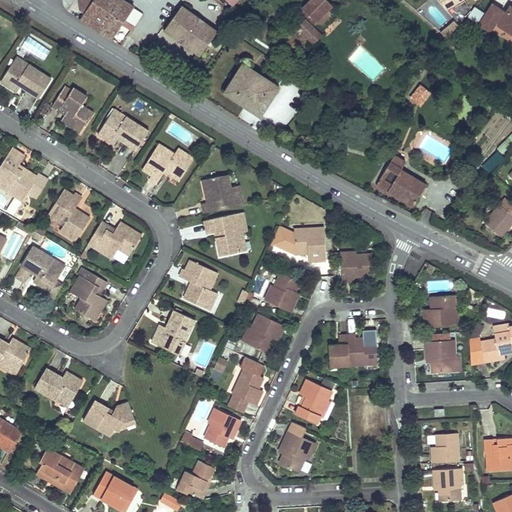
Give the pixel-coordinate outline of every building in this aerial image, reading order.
[(86,7),(76,0),(79,9),(83,12),(86,7)] [(121,0),(91,0),(86,7),(83,12),(79,18),(111,38),(121,24),(124,19),(132,6),(121,0)] [(297,52),(310,39),(312,42),(320,34),(317,31),(335,15),(329,8),(331,6),(325,0),(310,0),(297,12),(305,19),(284,39),(297,52)] [(452,6),(448,0),(445,0),(440,3),(444,10),(452,6)] [(184,3),(183,4),(182,6),(181,5),(164,29),(199,54),(216,30),(188,10),(190,7),(184,3)] [(132,6),(124,19),(134,26),(142,13),(132,6)] [(467,16),(477,22),(483,11),(473,6),(467,16)] [(511,8),(506,17),(493,8),(481,27),(490,33),(496,26),(501,29),(503,26),(511,32),(511,8)] [(124,19),(121,24),(130,30),(134,26),(124,19)] [(449,20),(441,33),(448,37),(456,24),(449,20)] [(121,24),(111,38),(120,44),(130,30),(121,24)] [(20,61),(15,57),(9,66),(14,69),(20,61)] [(37,99),(49,80),(20,61),(14,69),(9,66),(0,81),(0,82),(16,93),(19,87),(21,84),(26,87),(24,90),(37,99)] [(243,64),(234,78),(225,92),(260,115),(278,86),(243,64)] [(430,93),(420,84),(409,97),(420,105),(430,93)] [(71,90),(64,85),(54,101),(67,110),(64,114),(60,120),(81,133),(91,117),(78,110),(81,104),(86,96),(73,88),(71,90)] [(287,98),(275,92),(262,117),(286,129),(295,111),(283,105),(287,98)] [(67,110),(54,101),(51,105),(64,114),(67,110)] [(78,110),(91,117),(94,112),(81,104),(78,110)] [(112,120),(118,111),(113,108),(107,117),(112,120)] [(112,120),(107,117),(97,133),(114,143),(117,138),(119,134),(124,137),(122,141),(136,150),(148,131),(118,111),(112,120)] [(173,153),(157,143),(141,169),(150,175),(148,178),(156,182),(163,171),(165,168),(171,172),(169,175),(178,180),(190,161),(184,157),(186,153),(177,148),(173,153)] [(25,155),(12,147),(0,166),(0,186),(9,192),(12,187),(26,196),(38,177),(24,167),(22,170),(17,167),(19,164),(25,155)] [(398,173),(392,170),(387,167),(377,184),(413,205),(426,184),(400,169),(398,173)] [(223,188),(229,187),(227,174),(220,175),(223,188)] [(220,175),(201,179),(205,196),(209,196),(210,201),(206,202),(201,203),(203,212),(242,204),(238,185),(229,187),(223,188),(220,175)] [(12,187),(9,192),(22,201),(26,196),(12,187)] [(73,195),(64,189),(48,215),(64,225),(60,231),(70,238),(73,233),(78,236),(90,218),(82,212),(80,216),(72,211),(75,208),(81,197),(75,193),(73,195)] [(500,236),(511,222),(511,203),(506,198),(484,222),(500,236)] [(244,212),(204,221),(207,234),(214,232),(219,231),(221,236),(216,238),(220,256),(241,251),(236,233),(242,232),(248,230),(244,212)] [(116,229),(102,221),(99,226),(113,234),(116,229)] [(113,234),(99,226),(88,244),(112,259),(118,249),(121,244),(131,251),(141,235),(120,222),(116,229),(113,234)] [(46,230),(35,223),(32,229),(37,232),(43,235),(46,230)] [(297,233),(297,244),(298,254),(306,254),(306,251),(310,251),(310,260),(326,260),(325,228),(309,229),(309,233),(297,233)] [(32,229),(25,241),(31,243),(37,232),(32,229)] [(236,233),(241,251),(247,250),(242,232),(236,233)] [(73,233),(70,238),(75,241),(78,236),(73,233)] [(131,251),(121,244),(118,249),(128,256),(131,251)] [(52,303),(60,290),(54,286),(63,272),(58,268),(61,264),(33,246),(21,265),(23,267),(27,270),(31,272),(33,273),(35,270),(39,273),(37,276),(34,282),(44,288),(39,295),(52,303)] [(358,275),(366,275),(373,275),(372,254),(357,255),(357,252),(341,253),(342,280),(358,280),(358,275)] [(217,271),(190,258),(185,269),(183,267),(179,276),(190,281),(194,282),(191,291),(187,289),(183,298),(203,307),(206,300),(211,303),(215,292),(209,289),(217,271)] [(27,270),(23,267),(16,277),(24,282),(31,272),(27,270)] [(83,277),(80,276),(70,292),(81,298),(85,300),(79,311),(94,321),(107,300),(100,295),(95,293),(103,280),(87,270),(83,277)] [(293,295),(297,289),(300,282),(281,273),(274,287),(272,286),(265,300),(290,312),(297,297),(293,295)] [(95,293),(100,295),(107,282),(103,280),(95,293)] [(249,292),(243,289),(237,301),(243,304),(246,299),(249,292)] [(255,294),(249,291),(249,292),(246,299),(251,302),(255,294)] [(217,293),(215,292),(211,303),(206,300),(203,307),(209,310),(217,293)] [(453,307),(453,302),(452,296),(432,297),(433,309),(425,309),(425,326),(457,325),(456,307),(453,307)] [(85,300),(81,298),(75,309),(79,311),(85,300)] [(195,319),(176,309),(168,326),(161,323),(153,341),(170,348),(172,343),(182,347),(195,319)] [(267,352),(270,346),(274,339),(276,340),(283,325),(259,314),(246,342),(267,352)] [(496,340),(488,341),(481,343),(477,343),(476,339),(469,340),(470,362),(484,360),(485,362),(499,359),(499,355),(503,354),(511,352),(511,327),(509,328),(508,325),(493,328),(496,340)] [(249,327),(242,341),(246,342),(252,329),(249,327)] [(347,334),(340,335),(340,344),(330,344),(331,366),(349,365),(347,334)] [(357,334),(347,334),(349,365),(378,364),(376,342),(364,342),(364,337),(357,337),(357,334)] [(6,339),(0,336),(0,363),(11,371),(16,360),(22,364),(32,347),(14,336),(8,347),(3,344),(6,339)] [(426,342),(427,357),(431,357),(431,362),(431,365),(432,372),(453,371),(452,356),(455,357),(454,340),(426,342)] [(182,347),(172,343),(170,348),(179,353),(182,347)] [(227,360),(219,357),(214,367),(222,370),(227,360)] [(22,364),(16,360),(11,371),(16,374),(22,364)] [(59,374),(46,367),(34,387),(63,404),(68,395),(74,398),(84,381),(66,371),(63,377),(61,380),(57,378),(59,374)] [(256,405),(259,398),(262,391),(257,389),(262,378),(244,369),(232,394),(256,405)] [(333,391),(308,379),(300,394),(303,395),(296,412),(313,421),(316,414),(324,417),(331,401),(329,400),(333,391)] [(68,395),(63,404),(69,407),(74,398),(68,395)] [(109,409),(95,400),(83,421),(110,436),(115,428),(119,431),(121,428),(124,423),(133,419),(127,402),(117,406),(114,411),(112,415),(107,412),(109,409)] [(210,424),(208,430),(204,437),(223,446),(229,432),(234,434),(241,420),(215,408),(208,423),(210,424)] [(0,445),(9,451),(20,431),(0,418),(0,445)] [(124,423),(121,428),(135,423),(133,419),(124,423)] [(317,443),(289,429),(279,451),(282,453),(278,462),(300,472),(306,458),(309,460),(317,443)] [(189,444),(191,438),(193,434),(185,431),(180,440),(189,444)] [(459,462),(458,433),(436,435),(437,447),(432,448),(433,463),(459,462)] [(191,438),(189,444),(199,449),(202,443),(191,438)] [(508,440),(503,440),(498,441),(498,445),(494,445),(494,441),(485,441),(485,455),(486,455),(487,473),(511,471),(511,445),(508,445),(508,440)] [(57,463),(59,459),(62,456),(49,448),(41,461),(44,463),(39,473),(49,479),(52,474),(73,486),(83,468),(70,461),(66,468),(57,463)] [(66,468),(70,461),(62,456),(59,459),(57,463),(66,468)] [(216,467),(199,459),(193,472),(186,469),(181,478),(183,479),(179,486),(204,498),(213,479),(211,479),(216,467)] [(437,488),(438,495),(438,502),(459,500),(458,485),(462,485),(461,470),(432,471),(433,488),(437,488)] [(126,511),(132,500),(138,490),(107,471),(94,493),(126,511)] [(49,479),(70,491),(73,486),(52,474),(49,479)] [(178,511),(182,500),(162,493),(158,503),(178,511)] [(496,511),(511,511),(511,497),(511,496),(493,504),(496,511)]
